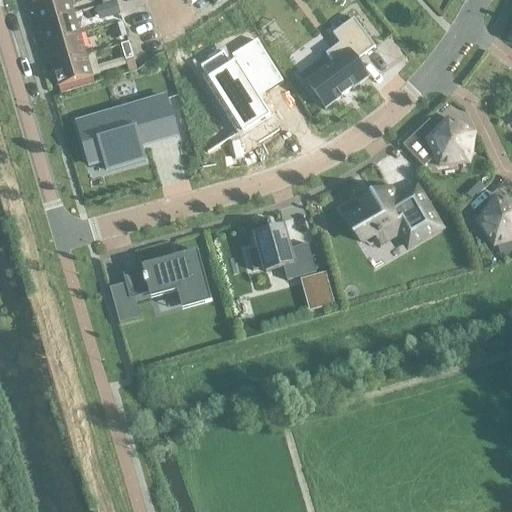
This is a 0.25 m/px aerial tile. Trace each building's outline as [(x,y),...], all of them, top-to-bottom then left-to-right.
[(49,0),(33,5),(39,26),(73,16),(68,0),(49,0)] [(116,3),(104,6),(108,19),(120,15),(116,3)] [(39,26),(45,46),(80,36),(73,16),(39,26)] [(375,49),(353,20),(332,36),(339,45),(325,56),(332,65),(306,84),(325,110),(367,79),(355,63),(375,49)] [(126,38),(122,25),(114,28),(118,40),(126,38)] [(45,46),(51,67),(86,57),(80,36),(45,46)] [(121,47),(125,62),(133,60),(128,44),(121,47)] [(228,61),(205,76),(243,137),(271,119),(258,99),(283,84),(265,56),(241,72),(236,64),(231,67),(228,61)] [(51,67),(58,89),(92,79),(86,57),(51,67)] [(76,123),(91,173),(106,168),(107,173),(144,161),(138,143),(175,131),(164,97),(76,123)] [(474,135),(448,121),(437,131),(429,122),(403,147),(423,169),(435,159),(439,168),(468,164),(470,156),(474,153),(474,148),(472,143),(474,135)] [(364,209),(347,219),(362,244),(377,235),(379,237),(381,236),(380,234),(394,225),(408,249),(440,230),(426,207),(417,191),(416,190),(415,191),(397,201),(390,190),(374,199),(373,199),(374,200),(368,203),(367,203),(368,203),(362,206),(364,209)] [(511,205),(495,199),(477,223),(494,248),(511,242),(511,205)] [(283,269),(287,283),(316,275),(308,246),(289,251),(283,230),(256,237),(259,250),(248,253),(253,273),(265,270),(266,274),(283,269)] [(142,271),(123,276),(125,286),(130,301),(135,300),(149,296),(185,286),(191,306),(209,301),(196,256),(142,271)]
